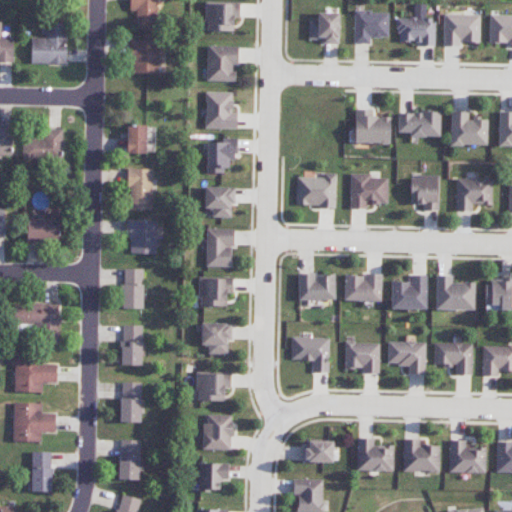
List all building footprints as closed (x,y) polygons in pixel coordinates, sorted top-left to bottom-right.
[(136,11),(135,29),(156,30),(156,0),(130,0),(130,11),(136,11)] [(233,30),(233,17),(239,17),(239,3),(204,2),(203,30),(233,30)] [(388,37),(388,12),(354,11),(353,43),(370,43),(370,37),(388,37)] [(338,44),(339,13),(317,12),(317,20),(308,20),(307,39),(322,40),(322,43),(338,44)] [(480,14),(444,14),(443,45),(459,46),(459,42),(479,43),(480,14)] [(511,15),(490,15),(489,43),(509,43),(508,47),(511,47),(511,15)] [(434,43),(434,18),(396,19),(397,44),(434,43)] [(0,60),(13,60),(14,37),(1,37),(1,22),(0,22),(0,60)] [(31,37),(30,63),(65,64),(66,23),(44,22),(43,38),(31,37)] [(159,73),(159,40),(130,40),(130,73),(159,73)] [(237,46),(206,45),(205,81),(233,81),(234,64),(237,64),(237,46)] [(232,92),(205,92),(205,129),(237,128),(237,111),(232,111),(232,92)] [(354,142),(389,143),(390,117),(372,117),(373,109),(355,109),(354,142)] [(511,145),(511,111),(499,112),(498,145),(511,145)] [(487,146),(487,118),(469,118),(469,112),(450,112),(449,145),(487,146)] [(146,126),(127,126),(126,153),(145,153),(146,126)] [(154,126),(146,127),(147,153),(155,152),(154,126)] [(0,155),(12,156),(12,128),(0,127),(0,155)] [(22,158),(62,159),(62,129),(43,129),(43,138),(23,138),(22,158)] [(206,142),(206,173),(226,173),(227,160),(235,160),(235,139),(222,138),(222,142),(206,142)] [(151,210),(152,169),(128,168),(128,210),(151,210)] [(295,206),(335,207),(336,173),(323,173),(323,177),(296,176),(295,206)] [(388,178),(371,178),(371,174),(350,174),(350,209),(368,209),(368,204),(387,205),(388,178)] [(410,204),(422,204),(422,209),(438,210),(438,176),(410,176),(410,204)] [(455,210),(472,211),(472,204),(491,205),(492,179),(456,178),(455,210)] [(230,217),(230,202),(233,202),(233,188),(205,187),(204,217),(230,217)] [(27,218),(27,240),(59,240),(59,211),(50,211),(49,219),(27,218)] [(156,254),(156,220),(128,220),(128,253),(156,254)] [(205,266),(232,267),(232,229),(206,229),(205,266)] [(143,269),(123,268),(123,309),(143,309),(143,269)] [(335,300),(335,274),(317,275),(317,272),(297,273),(298,300),(335,300)] [(344,300),(381,301),(382,274),(345,273),(344,300)] [(391,309),(426,309),(427,275),(410,275),(410,282),(391,281),(391,309)] [(436,310),(474,309),(474,282),(452,282),(452,275),(436,275),(436,310)] [(511,277),(491,278),(491,285),(484,285),(485,310),(511,308),(511,277)] [(232,292),(233,278),(198,278),(198,306),(226,306),(227,292),(232,292)] [(45,325),(45,343),(58,343),(58,305),(13,304),(13,324),(45,325)] [(208,345),(208,354),(227,354),(227,337),(230,337),(230,324),(201,323),(201,345),(208,345)] [(121,365),(142,365),(142,325),(122,325),(121,365)] [(330,338),(291,336),(290,360),(312,361),(312,372),(329,372),(330,338)] [(387,364),(408,365),(408,374),(425,374),(426,342),(388,341),(387,364)] [(380,343),(345,342),(345,368),(363,368),(363,373),(379,373),(380,343)] [(434,342),(434,366),(455,366),(455,375),(472,375),(472,343),(434,342)] [(511,345),(482,345),(482,375),(498,376),(498,372),(511,371),(511,345)] [(14,391),(42,392),(42,382),(56,383),(57,360),(15,358),(14,391)] [(230,373),(194,372),(194,401),(224,401),(224,388),(230,388),(230,373)] [(120,422),(140,422),(141,382),(121,382),(120,422)] [(41,442),(41,432),(54,432),(55,414),(41,414),(41,403),(13,403),(13,441),(41,442)] [(232,415),(203,414),(202,449),(231,450),(232,415)] [(394,445),(374,445),(374,438),(357,437),(356,471),(393,471),(394,445)] [(140,440),(119,439),(118,479),(139,480),(140,440)] [(403,471),(414,472),(414,475),(430,476),(430,472),(439,472),(440,445),(420,445),(420,439),(403,439),(403,471)] [(303,462),(333,462),(334,441),(304,440),(303,462)] [(450,440),(449,472),(486,473),(486,447),(466,447),(466,440),(450,440)] [(511,444),(511,441),(497,441),(496,473),(511,472),(511,444)] [(51,492),(51,452),(31,451),(31,491),(51,492)] [(198,490),(219,490),(219,480),(228,481),(228,464),(199,463),(198,490)] [(322,511),(323,479),(293,479),(293,494),(297,494),(296,511),(322,511)] [(136,511),(140,498),(120,494),(116,511),(136,511)]
